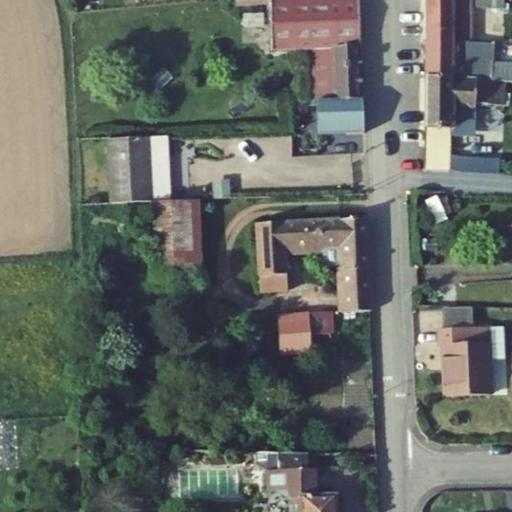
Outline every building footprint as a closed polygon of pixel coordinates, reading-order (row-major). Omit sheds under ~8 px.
[(276,9),(275,0),(260,0),(242,2),(242,10),(276,9)] [(368,106),(364,0),(275,0),(276,9),(279,58),(319,57),(320,108),(368,106)] [(475,0),(433,0),(432,52),(457,52),(457,43),(476,44),(477,16),(511,16),(511,3),(475,0)] [(431,86),(456,86),(507,87),(511,87),(511,73),(495,72),(496,45),(476,44),(457,43),(457,52),(432,52),(431,86)] [(431,86),(431,173),(460,173),(460,136),(486,136),(487,112),(506,112),(507,87),(456,86),(431,86)] [(172,149),(151,150),(154,211),(175,211),(172,149)] [(111,152),(114,212),(152,212),(154,211),(151,150),(111,152)] [(154,211),(152,212),(154,262),(208,260),(207,209),(175,211),(154,211)] [(260,228),(261,280),(290,279),(289,255),(344,253),(346,296),(374,295),(371,224),(260,228)] [(261,280),(262,297),(290,296),(290,279),(261,280)] [(374,295),(346,296),(347,319),(376,319),(374,295)] [(291,321),(291,342),(312,342),(313,337),(328,337),(328,319),(291,321)] [(496,328),(445,330),(445,347),(451,346),(453,395),(497,394),(496,328)] [(340,511),(340,509),(321,509),(321,459),(270,459),(271,494),(306,493),(306,511),(340,511)] [(292,511),(306,511),(306,493),(271,494),(271,502),(279,502),(292,509),(292,511)]
